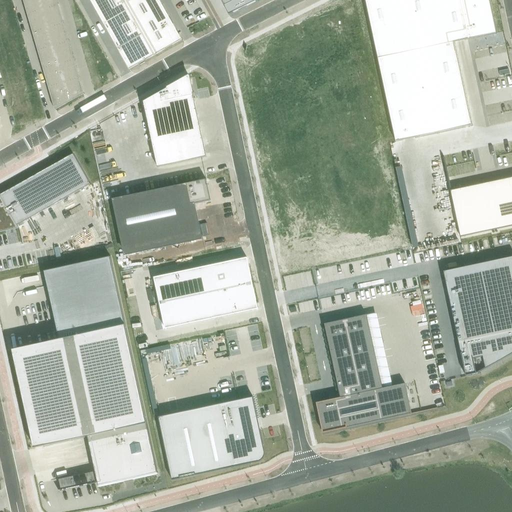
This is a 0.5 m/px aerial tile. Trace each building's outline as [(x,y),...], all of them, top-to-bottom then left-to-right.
[(23,0),(27,13),(32,31),(38,50),(43,68),(48,86),(52,101),(53,101),(55,108),(55,111),(70,103),(77,98),(83,95),(84,94),(83,92),(79,77),(74,59),(68,41),(63,23),(58,4),(56,0),(23,0)] [(89,0),(90,0),(100,18),(110,35),(114,44),(120,53),(130,70),(138,65),(138,66),(156,56),(174,46),(173,45),(182,41),(179,36),(180,36),(159,0),(89,0)] [(220,0),(224,7),(229,15),(256,2),(259,0),(220,0)] [(365,0),(396,142),(472,126),(454,43),(496,34),(489,0),(365,0)] [(167,89),(144,102),(158,168),(206,158),(193,94),(194,94),(194,92),(193,92),(189,77),(169,88),(169,87),(167,88),(167,89)] [(0,194),(0,232),(19,228),(18,226),(90,185),(73,155),(1,196),(0,194)] [(511,178),(450,191),(460,237),(511,226),(511,178)] [(206,180),(112,200),(123,251),(201,235),(202,240),(203,240),(195,204),(203,203),(211,201),(208,186),(207,186),(206,182),(207,182),(206,180)] [(59,340),(12,350),(34,449),(88,437),(98,487),(122,481),(122,482),(124,482),(123,481),(133,479),(133,480),(135,480),(134,479),(158,474),(158,473),(126,325),(111,257),(44,272),(59,340)] [(511,257),(444,272),(466,376),(480,373),(480,372),(511,354),(511,257)] [(244,259),(152,279),(163,330),(255,310),(244,259)] [(340,398),(317,403),(324,433),(412,414),(405,384),(382,389),(367,315),(324,324),(340,398)] [(177,414),(159,418),(172,481),(181,479),(180,477),(195,474),(196,476),(251,464),(251,462),(258,461),(260,460),(261,459),(262,458),(263,456),(263,454),(263,453),(262,445),(263,445),(260,429),(258,430),(256,419),(258,418),(253,397),(236,401),(221,404),(213,406),(214,408),(178,416),(177,414)]
